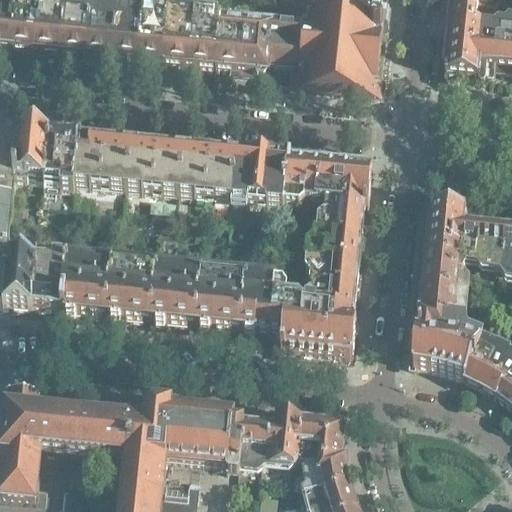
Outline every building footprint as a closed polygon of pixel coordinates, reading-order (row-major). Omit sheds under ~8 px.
[(386,11),(387,0),(336,0),(334,23),(387,27),(388,11),(386,11)] [(475,32),(478,2),(493,4),(495,0),(449,0),(447,29),(471,32),(475,32)] [(0,52),(11,53),(16,5),(0,3),(0,52)] [(60,58),(65,10),(16,5),(11,53),(29,55),(29,59),(38,60),(39,60),(39,56),(60,58)] [(112,63),(117,15),(65,10),(60,58),(81,60),(80,64),(90,66),(91,61),(112,63)] [(164,68),(168,20),(117,15),(112,63),(133,65),(132,70),(141,71),(142,71),(142,66),(143,66),(164,68)] [(215,74),(220,25),(168,20),(164,68),(185,70),(184,75),(194,76),(194,71),(215,74)] [(377,90),(383,30),(387,30),(387,27),(334,23),(311,20),(310,27),(305,27),(305,31),(273,27),(273,30),(268,74),(299,77),(297,98),(379,106),(380,90),(377,90)] [(268,74),(273,30),(220,25),(215,74),(236,76),(236,80),(237,80),(246,81),(246,77),(256,77),(257,81),(263,81),(266,78),(268,79),(268,74)] [(511,27),(509,27),(505,30),(501,30),(496,33),(496,34),(491,78),(511,79),(511,27)] [(466,83),(471,32),(447,29),(442,71),(442,74),(445,75),(444,85),(447,89),(457,90),(461,87),(462,83),(466,83)] [(491,78),(496,34),(475,32),(471,32),(466,83),(479,84),(486,79),(486,77),(491,78)] [(5,262),(13,191),(13,186),(10,186),(11,174),(14,174),(18,138),(0,136),(0,313),(0,314),(3,280),(0,280),(1,273),(4,273),(4,269),(2,269),(2,265),(5,265),(5,262)] [(43,188),(48,141),(18,138),(14,174),(11,174),(10,186),(13,186),(13,191),(26,192),(27,187),(43,188)] [(74,197),(74,193),(79,144),(48,141),(43,188),(57,190),(56,195),(74,197)] [(126,198),(131,150),(79,144),(74,193),(126,198)] [(179,203),(184,155),(131,150),(126,198),(179,203)] [(231,209),(236,160),(184,155),(179,203),(231,209)] [(284,214),(284,212),(288,166),(236,160),(231,209),(284,214)] [(319,193),(321,169),(288,166),(284,212),(299,214),(306,207),(308,192),(319,193)] [(368,211),(372,174),(321,169),(319,193),(308,192),(306,207),(325,209),(324,220),(339,222),(340,211),(367,213),(367,211),(368,211)] [(449,266),(454,214),(448,213),(449,209),(446,205),(436,204),(432,208),(430,219),(427,219),(423,264),(449,266)] [(361,246),(363,223),(364,215),(367,215),(367,213),(340,211),(339,222),(324,220),(317,225),(316,241),(361,246)] [(475,272),(480,224),(471,224),(472,220),(469,215),(454,214),(449,266),(448,276),(458,277),(459,267),(469,268),(473,272),(475,272)] [(500,279),(505,235),(497,234),(497,230),(495,226),(480,224),(475,272),(489,274),(493,278),(500,279)] [(511,233),(510,235),(510,236),(505,235),(500,279),(503,283),(511,284),(511,233)] [(359,271),(361,246),(316,241),(314,253),(307,258),(307,265),(359,271)] [(30,317),(34,271),(19,270),(20,263),(5,262),(5,265),(2,265),(2,269),(4,269),(4,273),(1,273),(0,280),(3,280),(0,314),(30,317)] [(464,285),(458,277),(448,276),(449,266),(423,264),(420,295),(463,300),(464,285)] [(61,320),(66,271),(66,267),(49,265),(48,272),(34,271),(30,317),(61,320)] [(356,295),(359,271),(307,265),(305,276),(311,282),(310,290),(312,291),(356,295)] [(106,324),(111,275),(111,271),(91,269),(90,273),(66,271),(61,320),(106,324)] [(151,329),(156,280),(156,276),(135,273),(134,277),(111,275),(106,324),(151,329)] [(196,333),(201,284),(201,280),(181,278),(180,282),(156,280),(151,329),(196,333)] [(241,338),(246,289),(247,289),(247,285),(225,282),(224,286),(201,284),(196,333),(241,338)] [(270,341),(275,294),(276,287),(263,286),(263,291),(247,289),(246,289),(241,338),(270,341)] [(353,327),(356,295),(312,291),(310,306),(318,314),(330,315),(329,325),(353,327)] [(299,364),(305,311),(300,307),(288,306),(289,299),(284,295),(275,294),(270,341),(279,342),(278,357),(281,358),(280,362),(299,364)] [(460,327),(463,300),(420,295),(417,324),(420,324),(420,323),(460,327)] [(352,369),(356,328),(353,327),(329,325),(330,315),(318,314),(310,306),(305,311),(299,364),(352,369)] [(464,388),(481,343),(477,341),(475,344),(465,341),(460,327),(420,323),(420,324),(418,342),(415,342),(412,375),(418,376),(424,377),(434,378),(440,380),(449,383),(455,385),(464,388)] [(487,400),(511,355),(511,354),(511,353),(499,346),(500,342),(485,334),(481,343),(464,388),(464,389),(474,393),(480,396),(487,400)] [(510,415),(511,413),(511,355),(487,400),(493,403),(502,409),(505,411),(510,415)] [(197,511),(200,494),(165,491),(167,467),(228,473),(228,478),(237,479),(238,472),(263,475),(269,470),(273,430),(233,426),(233,419),(128,409),(127,425),(37,415),(39,400),(14,397),(13,413),(6,413),(1,458),(3,458),(0,491),(0,504),(35,508),(40,455),(125,463),(123,483),(125,484),(122,511),(197,511)] [(299,468),(303,424),(284,422),(283,431),(273,430),(269,470),(292,472),(299,468)] [(342,450),(344,428),(303,424),(299,468),(306,470),(345,461),(345,456),(345,452),(343,451),(342,450)] [(346,470),(346,467),(345,461),(306,470),(306,475),(309,489),(304,493),(306,501),(350,491),(349,484),(347,477),(346,470)] [(356,511),(354,507),(352,500),(350,491),(306,501),(309,511),(356,511)] [(65,496),(63,511),(82,511),(84,498),(65,496)]
